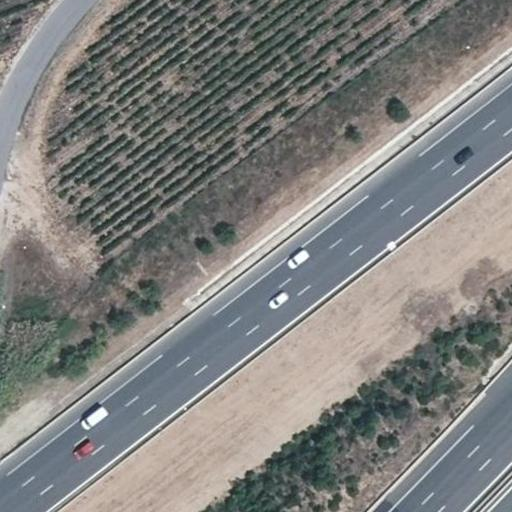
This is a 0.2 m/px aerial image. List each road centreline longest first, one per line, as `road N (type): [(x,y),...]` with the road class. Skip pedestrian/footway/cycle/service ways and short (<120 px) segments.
road 1 (motorway): [(511,116),(1,511)]
road 2 (unclassified): [(82,0),(27,65),(0,123)]
road 3 (motorway): [(511,424),(426,511)]
